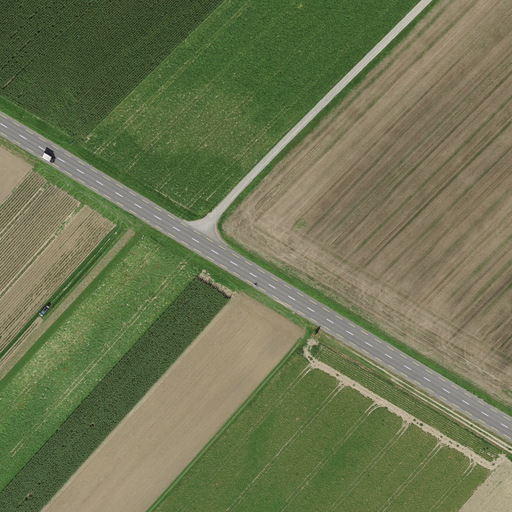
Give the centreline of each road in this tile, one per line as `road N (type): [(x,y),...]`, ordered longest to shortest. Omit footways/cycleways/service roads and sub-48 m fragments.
road 1 (primary): [(511,430),(0,123)]
road 2 (track): [(428,0),(191,238)]
road 3 (track): [(511,451),(386,374),(379,350)]
